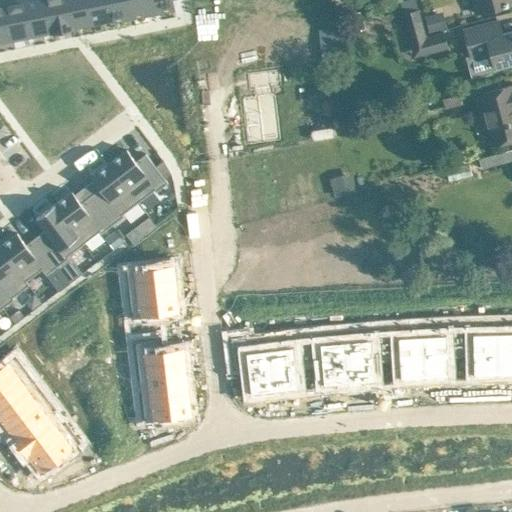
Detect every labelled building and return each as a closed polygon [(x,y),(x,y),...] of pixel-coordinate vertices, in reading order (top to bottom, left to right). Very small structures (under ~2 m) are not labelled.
[(0,0),(0,40),(13,38),(5,0),(0,0)] [(5,0),(13,38),(33,34),(25,0),(5,0)] [(25,0),(33,34),(52,30),(53,30),(46,0),(25,0)] [(46,0),(53,30),(52,30),(52,31),(74,27),(74,25),(73,26),(67,0),(46,0)] [(67,0),(73,26),(74,25),(93,22),(88,0),(67,0)] [(88,0),(93,22),(112,18),(113,18),(109,0),(88,0)] [(109,0),(113,18),(112,18),(112,20),(133,16),(129,0),(109,0)] [(150,0),(129,0),(133,16),(153,12),(150,0)] [(172,0),(150,0),(153,12),(174,8),(172,0)] [(213,45),(261,39),(258,15),(283,12),(281,0),(238,0),(239,8),(227,9),(210,12),(213,45)] [(426,35),(417,0),(405,0),(399,2),(414,57),(448,48),(444,31),(426,35)] [(511,0),(472,0),(476,13),(511,3),(511,0)] [(444,30),(440,13),(426,16),(430,34),(444,30)] [(499,21),(498,20),(464,29),(471,56),(467,57),(472,76),(495,70),(495,66),(511,61),(511,30),(497,34),(494,22),(499,21)] [(338,26),(320,28),(324,60),(342,58),(338,26)] [(280,141),(275,95),(273,95),(272,89),(281,88),(279,69),(245,73),(247,92),(251,91),(252,98),(242,99),(244,115),(245,129),(247,145),(280,141)] [(511,85),(478,94),(492,144),(511,139),(511,85)] [(365,107),(363,96),(355,98),(357,109),(365,107)] [(288,205),(284,165),(302,163),(300,144),(259,152),(260,166),(249,168),(253,209),(288,205)] [(511,148),(479,158),(482,168),(511,159),(511,148)] [(127,149),(109,163),(138,201),(154,189),(156,191),(167,182),(145,153),(136,161),(127,149)] [(100,188),(90,195),(112,224),(124,215),(122,213),(138,201),(109,163),(91,176),(100,188)] [(357,190),(353,176),(331,184),(336,197),(357,190)] [(72,191),(54,204),(83,243),(99,230),(101,233),(112,224),(90,195),(81,202),(72,191)] [(45,229),(36,237),(58,266),(70,256),(68,254),(83,243),(54,204),(36,218),(45,229)] [(150,217),(127,234),(134,242),(156,226),(150,217)] [(305,264),(302,242),(318,240),(331,238),(329,218),(281,224),(283,237),(263,239),(259,240),(262,270),(305,265),(305,264)] [(116,230),(106,238),(114,249),(124,241),(116,230)] [(17,233),(0,245),(0,246),(25,280),(41,268),(46,274),(58,266),(36,237),(26,244),(17,233)] [(0,303),(3,307),(14,299),(13,297),(29,284),(25,280),(0,246),(0,303)] [(83,272),(71,256),(70,256),(58,266),(64,274),(70,282),(83,272)] [(173,264),(125,270),(128,292),(176,287),(173,264)] [(64,274),(58,266),(46,274),(59,291),(70,282),(64,274)] [(176,287),(128,292),(131,315),(178,309),(176,287)] [(19,309),(10,316),(15,324),(25,316),(19,309)] [(73,327),(65,317),(57,323),(65,334),(73,327)] [(459,322),(420,324),(421,334),(422,334),(424,377),(449,376),(447,349),(460,348),(459,322)] [(474,322),(459,322),(460,348),(473,348),(473,375),(497,374),(496,331),(474,331),(474,322)] [(384,326),(345,330),(349,384),(363,383),(363,381),(376,380),(373,353),(385,352),(384,326)] [(399,326),(384,326),(385,352),(399,352),(400,378),(424,377),(422,334),(421,334),(399,335),(399,326)] [(345,330),(305,333),(308,359),(321,358),(323,385),(336,384),(336,385),(349,384),(345,330)] [(511,330),(496,331),(497,374),(511,373),(511,330)] [(305,333),(268,338),(274,390),(299,387),(296,361),(308,359),(305,333)] [(245,334),(230,336),(234,368),(247,366),(251,393),(274,390),(268,338),(246,341),(245,334)] [(58,352),(66,346),(58,335),(50,341),(58,352)] [(160,337),(134,340),(138,376),(148,375),(148,374),(186,370),(183,347),(161,350),(160,337)] [(75,348),(83,358),(91,352),(83,342),(75,348)] [(63,357),(71,368),(79,362),(71,351),(63,357)] [(16,356),(0,368),(0,396),(29,374),(16,356)] [(79,378),(87,372),(79,362),(71,368),(79,378)] [(186,370),(148,374),(148,375),(150,394),(188,390),(186,370)] [(29,374),(0,396),(0,414),(3,419),(42,390),(29,374)] [(109,386),(100,390),(104,402),(114,399),(109,386)] [(42,390),(3,419),(15,435),(16,435),(46,412),(47,413),(55,408),(42,390)] [(104,402),(100,390),(90,394),(95,406),(104,402)] [(150,394),(140,395),(143,418),(164,416),(165,419),(180,418),(179,414),(191,412),(188,390),(150,394)] [(119,411),(114,399),(104,402),(109,415),(119,411)] [(95,406),(100,418),(109,415),(104,402),(95,406)] [(15,435),(14,436),(28,453),(29,453),(28,452),(59,429),(58,428),(47,413),(46,412),(16,435),(15,435)] [(59,429),(28,452),(29,453),(42,470),(51,463),(54,466),(66,457),(63,454),(80,441),(66,422),(58,428),(59,429)]
